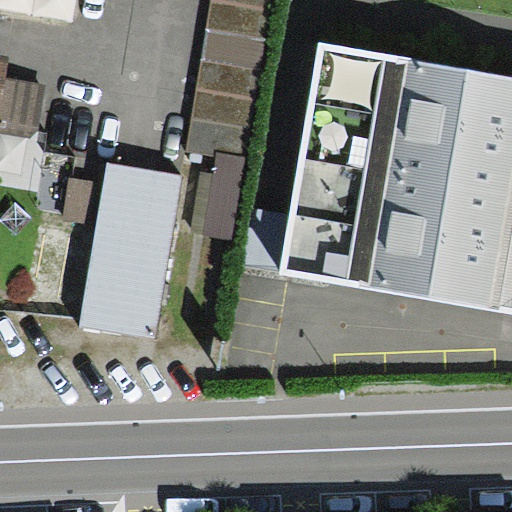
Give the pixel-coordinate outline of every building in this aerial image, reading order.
[(0,0),(0,16),(80,25),(83,0),(0,0)] [(214,21),(187,231),(241,237),(268,28),(214,21)] [(511,89),(321,57),(282,286),(511,325),(511,89)] [(7,85),(4,172),(36,173),(39,86),(7,85)] [(177,185),(100,174),(79,328),(155,339),(177,185)]
